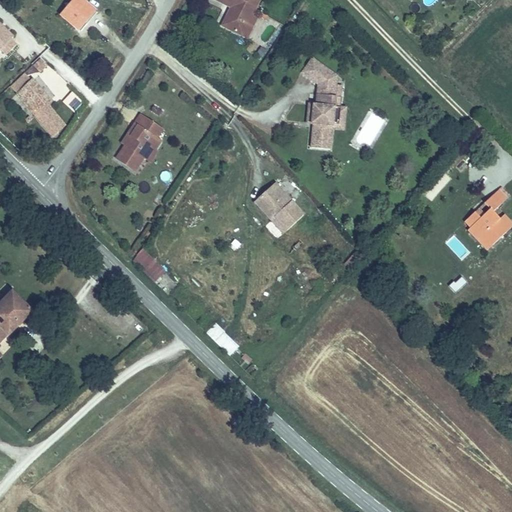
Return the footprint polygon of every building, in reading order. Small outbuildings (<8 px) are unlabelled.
[(79,30),(98,9),(88,0),(72,0),(61,13),(79,30)] [(243,37),(253,16),(260,0),(216,0),(216,1),(234,9),(225,28),(243,37)] [(258,19),(253,16),(243,37),(247,40),(258,19)] [(15,35),(0,20),(0,49),(12,37),(15,35)] [(107,22),(101,26),(113,39),(118,35),(107,22)] [(18,43),(12,37),(0,49),(6,55),(18,43)] [(48,64),(41,57),(33,65),(40,72),(48,64)] [(310,84),(321,70),(314,65),(303,78),(310,84)] [(337,84),(321,70),(310,84),(319,91),(316,111),(313,111),(311,130),(316,130),(315,136),(312,135),(309,154),(328,157),(334,113),(340,113),(342,93),(336,92),(337,84)] [(16,92),(34,113),(49,102),(52,99),(34,77),(16,92)] [(49,102),(34,113),(53,136),(67,124),(49,102)] [(161,118),(153,111),(150,115),(158,121),(161,118)] [(123,149),(143,123),(140,120),(120,147),(123,149)] [(161,135),(143,123),(123,149),(114,161),(131,175),(140,163),(153,146),(161,135)] [(157,148),(153,146),(140,163),(146,168),(153,160),(150,157),(157,148)] [(160,177),(167,183),(173,176),(166,170),(160,177)] [(273,221),(285,234),(301,220),(274,188),(252,206),(268,224),(273,221)] [(493,205),(502,214),(510,204),(501,196),(493,205)] [(497,219),(502,214),(493,205),(486,212),(491,217),(483,225),(478,221),(469,230),(473,234),(471,236),(482,246),(487,241),(496,251),(511,234),(511,226),(507,222),(504,226),(497,219)] [(281,239),(285,234),(273,221),(268,224),(281,239)] [(130,262),(153,284),(167,270),(144,248),(130,262)] [(13,292),(0,305),(0,362),(5,357),(0,351),(0,346),(33,312),(13,292)] [(216,322),(205,332),(229,355),(239,345),(216,322)]
